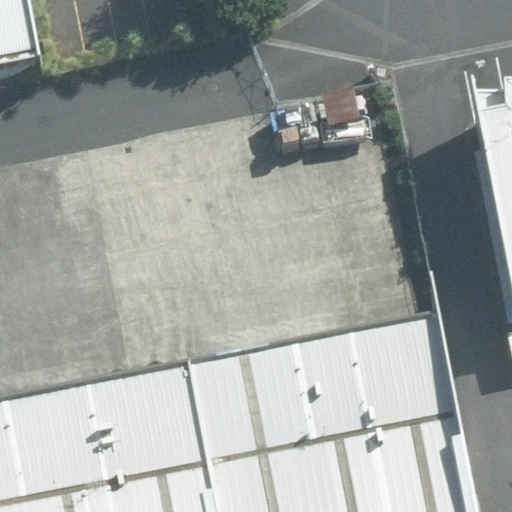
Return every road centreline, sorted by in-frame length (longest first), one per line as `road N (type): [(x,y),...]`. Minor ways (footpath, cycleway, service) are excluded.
road 1 (unknown): [(155,94),(184,229),(164,276),(0,328)]
road 2 (unclassified): [(351,29),(497,0)]
